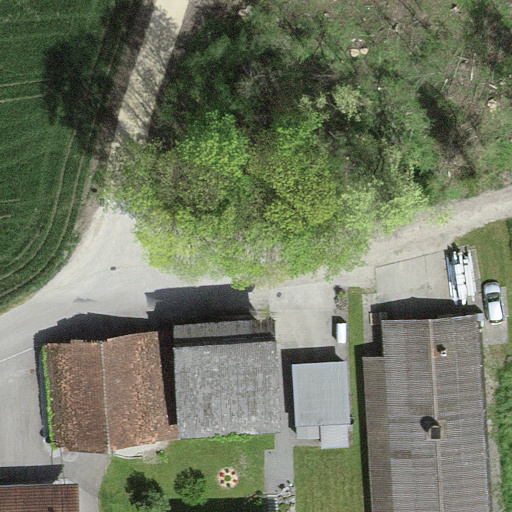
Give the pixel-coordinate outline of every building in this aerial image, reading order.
[(384,362),(361,364),(370,511),(489,511),(476,316),(382,322),(384,362)] [(174,447),(165,333),(41,345),(52,458),(174,447)] [(278,429),(275,337),(176,340),(179,432),(278,429)] [(343,366),(293,366),(294,428),(344,427),(343,366)] [(74,511),(73,487),(0,489),(0,511),(100,511),(101,511),(74,511)]
